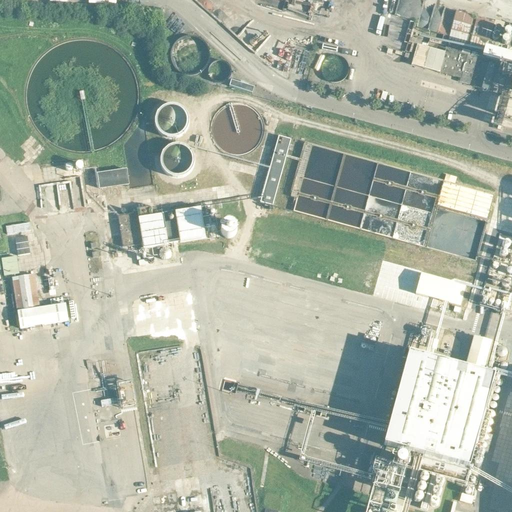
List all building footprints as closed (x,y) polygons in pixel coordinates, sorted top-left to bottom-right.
[(404,22),(407,8),(397,6),(393,19),(404,22)] [(222,18),(233,24),(237,18),(225,12),(222,18)] [(246,27),(240,40),(249,45),(256,32),(246,27)] [(210,57),(210,55),(210,54),(210,52),(209,51),(209,50),(208,48),(208,47),(207,45),(205,44),(205,43),(204,42),(202,41),(201,39),(199,38),(197,38),(195,37),(193,37),(191,36),(189,36),(187,37),(185,37),(184,37),(182,38),(180,39),(179,40),(177,41),(176,43),(174,44),(173,46),(172,47),(171,49),(171,51),(170,53),(170,54),(170,55),(170,57),(170,59),(170,61),(171,62),(171,63),(171,64),(172,65),(173,66),(173,68),(175,70),(176,71),(177,72),(179,73),(181,75),(183,75),(184,76),(186,76),(188,77),(190,77),(192,77),(194,76),(196,76),(198,75),(199,74),(201,73),(203,72),(204,71),(205,69),(207,68),(208,66),(209,64),(209,63),(210,61),(210,60),(210,58),(210,57)] [(444,53),(429,49),(417,46),(412,66),(424,69),(458,79),(457,82),(469,85),(477,58),(445,50),(444,53)] [(274,64),(282,55),(276,50),(268,59),(274,64)] [(511,58),(490,53),(487,62),(511,68),(511,58)] [(323,64),(322,66),(322,69),(322,71),(322,74),(323,76),(325,78),(326,80),(328,81),(331,82),(333,83),(336,83),(338,83),(340,82),(343,81),(345,80),(346,78),(348,76),(349,73),(349,71),(349,68),(349,66),(348,63),(346,61),(345,59),(343,58),(340,57),(338,56),(335,56),(333,56),(330,57),(328,58),(326,60),(324,62),(323,64)] [(231,74),(231,73),(231,72),(231,71),(231,70),(230,68),(230,67),(229,66),(228,65),(227,64),(226,63),(225,63),(224,62),(223,62),(221,61),(220,61),(219,61),(218,61),(216,61),(215,62),(213,63),(212,64),(211,64),(210,65),(210,66),(209,67),(209,68),(208,70),(208,71),(208,73),(208,74),(208,75),(208,77),(209,77),(209,79),(210,79),(210,80),(211,81),(212,82),(213,83),(214,83),(215,84),(216,84),(217,84),(219,84),(220,84),(221,84),(222,84),(224,83),(225,83),(226,82),(227,82),(228,81),(228,80),(229,79),(230,78),(230,77),(230,76),(231,75),(231,74)] [(481,62),(474,88),(481,89),(488,64),(481,62)] [(489,66),(484,84),(490,85),(495,67),(489,66)] [(254,88),(231,81),(229,87),(252,94),(253,90),(254,88)] [(504,116),(509,97),(501,95),(495,114),(504,116)] [(501,127),(504,118),(495,116),(492,125),(501,127)] [(278,136),(260,203),(272,206),(291,140),(278,136)] [(174,154),(173,154),(171,155),(169,155),(168,156),(166,157),(165,158),(164,159),(163,161),(162,162),(162,164),(161,165),(161,167),(161,169),(161,170),(162,172),(162,173),(163,174),(163,175),(164,176),(165,177),(166,178),(167,179),(168,179),(169,180),(170,180),(172,181),(174,181),(175,181),(176,181),(179,181),(180,180),(182,179),(183,178),(184,177),(186,175),(186,174),(187,173),(187,172),(188,171),(188,169),(188,168),(188,167),(188,166),(188,165),(188,164),(187,163),(187,162),(186,161),(186,160),(185,159),(183,157),(182,156),(180,156),(179,155),(177,154),(176,154),(174,154)] [(66,162),(54,164),(56,176),(67,174),(67,172),(80,170),(81,172),(88,171),(86,159),(79,160),(79,163),(66,165),(66,162)] [(204,163),(202,163),(200,163),(199,164),(197,165),(196,166),(194,167),(193,168),(193,169),(192,170),(192,171),(191,172),(191,174),(191,175),(190,176),(191,177),(191,178),(191,179),(191,180),(191,181),(192,183),(193,184),(194,186),(196,187),(197,188),(198,189),(200,189),(201,190),(203,190),(205,190),(206,190),(208,189),(209,189),(211,188),(212,187),(214,186),(214,185),(215,184),(216,183),(216,182),(217,181),(217,179),(217,177),(217,176),(217,174),(217,173),(217,172),(216,170),(215,169),(215,168),(213,167),(212,166),(211,165),(210,164),(208,164),(207,163),(205,163),(204,163)] [(125,170),(124,170),(97,175),(99,189),(128,185),(125,170)] [(249,182),(248,177),(247,175),(246,173),(244,172),(242,171),(238,170),(235,170),(233,170),(231,171),(229,173),(227,175),(226,177),(225,181),(225,183),(226,186),(228,190),(232,192),(234,193),(236,194),(239,193),(241,193),(244,192),(245,191),(247,188),(248,186),(249,184),(249,182)] [(175,212),(175,213),(163,215),(152,216),(151,207),(137,209),(137,214),(117,217),(122,248),(142,245),(143,249),(168,245),(168,244),(179,242),(180,243),(205,239),(200,208),(175,212)] [(30,223),(6,227),(7,235),(31,231),(30,223)] [(229,223),(228,223),(227,223),(226,223),(225,224),(224,225),(223,226),(222,227),(222,228),(221,229),(221,230),(221,231),(221,232),(221,233),(222,234),(222,235),(223,235),(223,236),(224,237),(225,237),(226,238),(227,239),(228,239),(229,239),(230,239),(231,239),(232,238),(233,238),(234,237),(235,237),(235,236),(236,235),(237,234),(237,233),(237,232),(237,231),(237,230),(237,228),(236,227),(235,226),(234,225),(233,224),(232,224),(231,223),(230,223),(229,223)] [(29,255),(26,238),(16,240),(18,256),(29,255)] [(15,258),(1,260),(3,277),(18,274),(15,258)] [(388,263),(383,283),(460,303),(465,284),(388,263)] [(34,276),(12,279),(20,329),(68,321),(65,305),(39,309),(34,276)] [(470,336),(462,366),(479,371),(481,362),(488,364),(494,342),(470,336)] [(469,469),(494,377),(408,354),(383,446),(422,456),(418,471),(430,474),(421,509),(428,511),(437,476),(465,483),(469,469)] [(460,498),(458,507),(469,510),(471,501),(460,498)]
